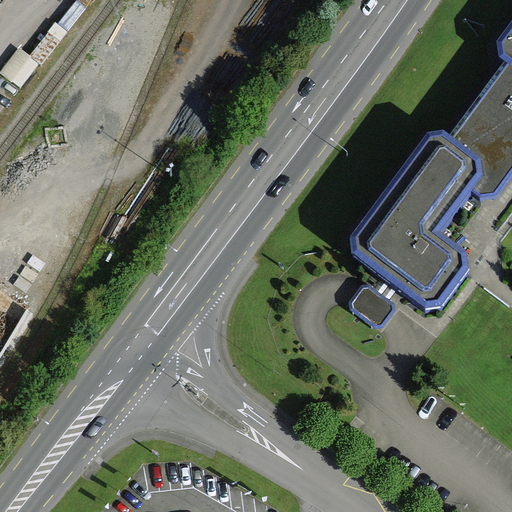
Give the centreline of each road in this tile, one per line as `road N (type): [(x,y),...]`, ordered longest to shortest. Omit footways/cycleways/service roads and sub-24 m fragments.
road 1 (primary): [(134,347),(393,0)]
road 2 (residential): [(134,347),(362,511)]
road 3 (primary): [(10,511),(134,347)]
